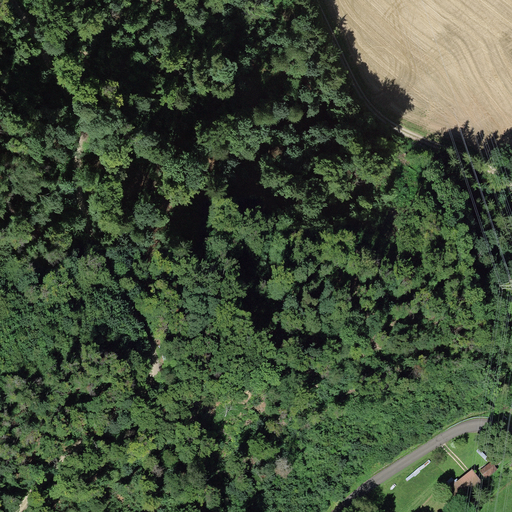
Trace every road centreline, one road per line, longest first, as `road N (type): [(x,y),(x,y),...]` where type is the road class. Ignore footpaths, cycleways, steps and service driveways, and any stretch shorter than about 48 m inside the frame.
road 1 (track): [(9,0),(76,119),(78,223),(150,359),(148,385),(84,438),(18,511)]
road 2 (track): [(309,0),(358,104),(482,166),(511,194)]
road 3 (residential): [(511,434),(483,423),(462,427),(338,511)]
